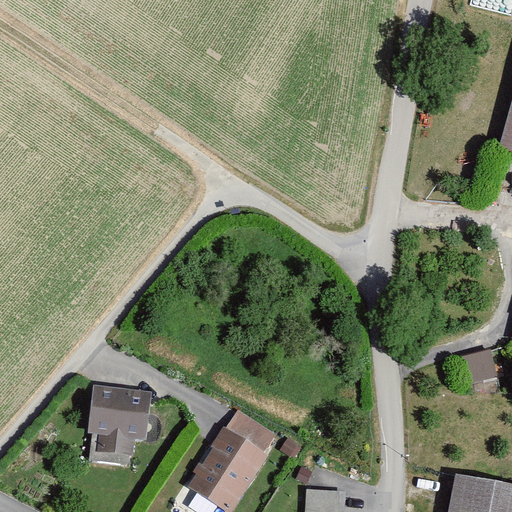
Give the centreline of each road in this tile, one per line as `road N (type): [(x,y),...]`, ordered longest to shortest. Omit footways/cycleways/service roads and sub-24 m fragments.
road 1 (residential): [(382,271),(233,172),(0,448)]
road 2 (track): [(233,172),(0,12)]
road 3 (unclassified): [(382,271),(421,0)]
road 4 (residential): [(388,511),(394,440),(382,271)]
